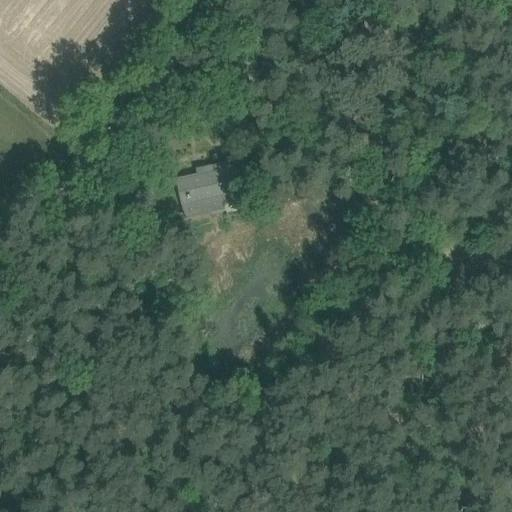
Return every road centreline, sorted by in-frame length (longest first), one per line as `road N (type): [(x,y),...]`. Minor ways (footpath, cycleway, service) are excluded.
road 1 (unclassified): [(0,248),(203,0)]
road 2 (track): [(0,274),(195,511)]
